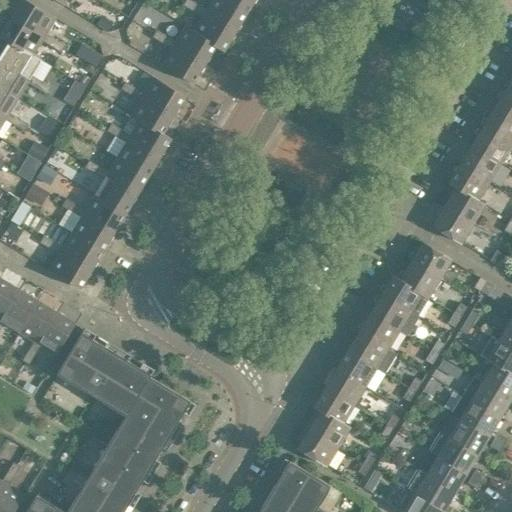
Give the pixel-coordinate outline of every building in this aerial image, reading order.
[(47,33),(57,17),(28,0),(23,0),(13,17),(45,37),(43,40),(52,46),(56,39),(47,33)] [(192,0),(186,0),(184,5),(193,10),(198,3),(192,0)] [(205,12),(237,32),(248,13),(226,0),(212,0),(207,9),(205,12)] [(226,0),(248,13),(255,0),(226,0)] [(424,40),(445,6),(435,0),(377,0),(372,9),(424,40)] [(203,16),(194,30),(194,31),(217,45),(217,46),(225,51),(237,32),(205,12),(207,9),(198,3),(193,10),(203,16)] [(103,15),(97,24),(109,31),(114,22),(103,15)] [(1,37),(9,42),(10,41),(34,55),(34,54),(43,40),(45,37),(13,17),(1,37)] [(186,25),(177,41),(175,44),(206,63),(217,46),(217,45),(194,31),(194,30),(186,25)] [(158,29),(153,36),(163,42),(167,35),(158,29)] [(172,48),(163,64),(194,83),(206,63),(175,44),(177,41),(167,35),(163,42),(172,48)] [(62,52),(66,45),(56,39),(52,46),(62,52)] [(33,75),(42,59),(34,54),(34,55),(10,41),(9,42),(0,57),(0,59),(31,78),(28,82),(38,88),(42,80),(33,75)] [(94,49),(86,62),(96,68),(104,55),(94,49)] [(31,78),(0,59),(0,85),(19,97),(28,82),(31,78)] [(155,77),(146,93),(143,96),(175,115),(187,96),(155,77)] [(47,94),(52,86),(42,80),(38,88),(47,94)] [(86,87),(75,80),(65,97),(76,104),(86,87)] [(126,81),(122,88),(132,94),(136,87),(126,81)] [(19,97),(0,85),(0,110),(8,115),(6,119),(15,125),(20,118),(10,112),(19,97)] [(175,115),(143,96),(146,93),(136,87),(132,94),(141,100),(132,115),(164,134),(164,133),(175,115)] [(511,93),(506,90),(494,108),(511,118),(511,93)] [(50,116),(65,124),(72,112),(58,104),(50,116)] [(511,118),(494,108),(483,127),(511,144),(511,118)] [(8,115),(0,110),(0,128),(6,119),(8,115)] [(173,138),(164,133),(164,134),(132,115),(123,129),(131,134),(129,138),(161,157),(173,138)] [(25,131),(30,123),(20,118),(15,125),(25,131)] [(52,118),(44,132),(55,139),(64,125),(52,118)] [(112,123),(108,130),(118,136),(122,129),(112,123)] [(511,145),(511,144),(483,127),(472,145),(502,163),(511,145)] [(161,157),(129,138),(131,134),(123,129),(122,129),(118,136),(127,142),(118,157),(150,176),(161,157)] [(41,135),(30,154),(41,161),(53,142),(41,135)] [(502,163),(472,145),(461,164),(490,181),(502,163)] [(150,176),(118,157),(109,171),(107,175),(138,194),(150,176)] [(90,160),(85,167),(95,173),(100,166),(90,160)] [(449,183),(456,187),(479,200),(490,181),(461,164),(449,183)] [(58,172),(47,165),(39,178),(50,185),(58,172)] [(138,194),(107,175),(109,171),(100,166),(95,173),(105,179),(95,194),(127,213),(138,194)] [(348,199),(359,199),(366,188),(360,178),(348,178),(342,189),(348,199)] [(47,190),(35,183),(27,195),(39,202),(47,190)] [(486,204),(479,200),(456,187),(445,205),(474,223),(486,204)] [(95,194),(86,209),(84,213),(116,232),(127,213),(95,194)] [(311,214),(319,201),(309,194),(300,208),(311,214)] [(67,198),(63,205),(72,211),(77,204),(67,198)] [(24,201),(12,220),(20,225),(31,206),(24,201)] [(116,232),(84,213),(86,209),(77,204),(72,211),(82,217),(73,231),(104,251),(116,232)] [(433,225),(463,243),(474,223),(445,205),(433,225)] [(13,221),(5,234),(13,239),(21,227),(13,221)] [(104,251),(73,231),(64,246),(62,250),(93,269),(104,251)] [(45,235),(40,242),(50,248),(54,240),(45,235)] [(50,269),(81,289),(93,269),(62,250),(64,246),(54,240),(50,248),(59,253),(50,269)] [(453,259),(423,242),(411,261),(441,279),(453,259)] [(497,250),(491,260),(498,264),(504,254),(497,250)] [(504,268),(510,258),(504,254),(498,264),(504,268)] [(441,279),(411,261),(401,278),(400,279),(430,297),(441,279)] [(401,278),(394,274),(382,294),(419,316),(430,297),(400,279),(401,278)] [(481,276),(475,287),(481,291),(488,280),(481,276)] [(0,278),(0,319),(1,320),(21,289),(1,277),(0,278)] [(488,295),(494,285),(488,280),(481,291),(488,295)] [(20,332),(39,300),(21,289),(1,320),(0,319),(0,330),(5,323),(20,332)] [(420,317),(419,316),(382,294),(371,312),(401,330),(409,335),(420,317)] [(38,343),(57,311),(39,300),(20,332),(35,341),(38,343)] [(467,306),(461,302),(455,312),(461,316),(467,306)] [(480,314),(473,309),(467,319),(473,324),(480,314)] [(58,355),(77,323),(57,311),(38,343),(35,341),(29,350),(36,355),(42,345),(58,355)] [(389,349),(401,330),(371,312),(360,331),(389,349)] [(448,322),(455,326),(461,316),(455,312),(448,322)] [(460,330),(467,334),(473,324),(467,319),(460,330)] [(499,339),(511,347),(511,321),(510,321),(499,339)] [(398,354),(389,349),(360,331),(348,350),(378,368),(387,373),(398,354)] [(83,332),(58,373),(127,415),(68,511),(67,511),(38,494),(26,511),(124,511),(192,401),(151,376),(152,374),(83,332)] [(445,343),(438,339),(432,349),(439,353),(445,343)] [(487,359),(494,363),(494,362),(511,373),(511,347),(499,339),(487,359)] [(426,359),(433,363),(439,353),(432,349),(426,359)] [(23,360),(30,364),(36,355),(29,350),(23,360)] [(378,368),(348,350),(337,368),(367,386),(378,368)] [(444,358),(439,367),(448,373),(453,364),(444,358)] [(511,373),(494,362),(494,363),(483,381),(511,398),(511,373)] [(367,386),(337,368),(326,387),(355,405),(367,386)] [(472,400),(501,417),(511,399),(511,398),(483,381),(474,376),(463,394),(472,400)] [(423,381),(416,377),(410,387),(416,391),(423,381)] [(27,380),(23,387),(33,393),(37,386),(27,380)] [(314,406),(321,410),(322,409),(344,423),(345,422),(355,405),(326,387),(314,406)] [(404,397),(410,401),(416,391),(410,387),(404,397)] [(452,413),(490,436),(501,417),(472,400),(463,394),(452,413)] [(352,426),(345,422),(344,423),(322,409),(321,410),(310,428),(340,446),(352,426)] [(441,431),(479,454),(490,436),(452,413),(441,431)] [(400,418),(393,414),(387,424),(394,428),(400,418)] [(381,434),(388,438),(394,428),(387,424),(381,434)] [(298,447),(328,465),(340,446),(310,428),(298,447)] [(430,450),(468,473),(479,454),(441,431),(430,450)] [(509,438),(498,432),(494,438),(505,445),(509,438)] [(490,445),(501,451),(505,445),(494,438),(490,445)] [(419,468),(457,491),(468,473),(430,450),(419,468)] [(378,455),(371,451),(365,461),(371,465),(378,455)] [(315,511),(319,507),(332,485),(291,460),(259,511),(315,511)] [(359,471),(365,475),(371,465),(365,461),(359,471)] [(21,466),(14,462),(8,471),(15,476),(21,466)] [(407,487),(445,510),(457,491),(419,468),(407,487)] [(486,475),(476,469),(472,475),(482,482),(486,475)] [(0,479),(0,493),(6,483),(10,485),(15,476),(8,471),(3,481),(0,479)] [(468,482),(478,488),(482,482),(472,475),(468,482)] [(15,511),(26,495),(10,485),(6,483),(0,493),(0,511),(15,511)] [(396,506),(405,511),(444,511),(445,510),(407,487),(396,506)]
